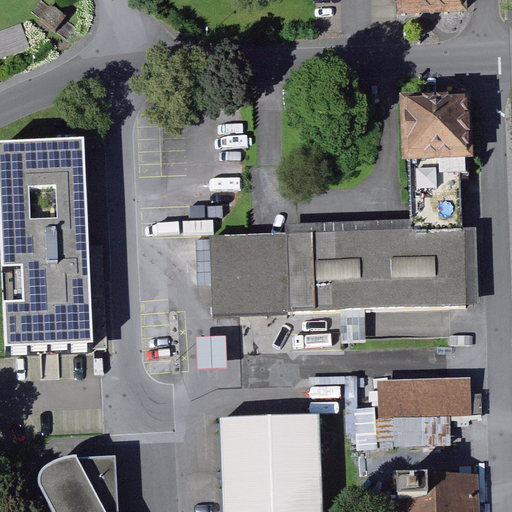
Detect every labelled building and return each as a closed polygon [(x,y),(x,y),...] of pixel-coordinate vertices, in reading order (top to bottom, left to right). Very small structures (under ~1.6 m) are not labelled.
[(468,21),(466,0),(404,0),(406,24),(468,21)] [(0,32),(0,62),(32,52),(23,25),(0,32)] [(469,230),(468,179),(473,179),(473,162),(477,161),(475,95),(403,98),(405,164),(412,164),(414,222),(414,232),(469,230)] [(3,153),(13,355),(99,351),(89,148),(3,153)] [(289,227),(289,236),(213,238),(216,321),(292,319),(292,315),(472,309),(469,230),(414,232),(414,222),(289,227)] [(231,375),(229,343),(201,344),(203,376),(231,375)] [(475,381),(381,384),(382,420),(476,417),(475,381)] [(326,511),(323,426),(228,429),(231,511),(326,511)] [(41,480),(40,489),(51,511),(120,511),(118,460),(76,462),(60,466),(48,472),(41,480)] [(487,511),(486,480),(399,485),(400,511),(487,511)]
